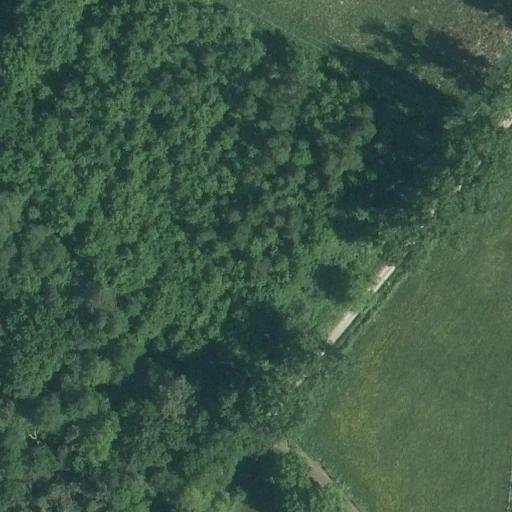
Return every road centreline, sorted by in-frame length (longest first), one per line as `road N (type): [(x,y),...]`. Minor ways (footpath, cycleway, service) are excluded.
road 1 (track): [(511,107),(274,415)]
road 2 (unclassified): [(189,511),(274,415)]
